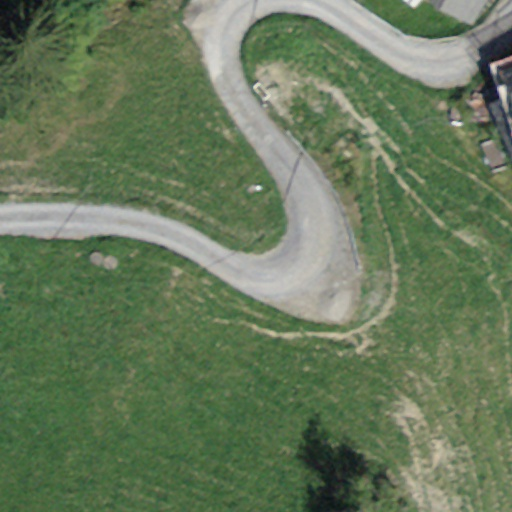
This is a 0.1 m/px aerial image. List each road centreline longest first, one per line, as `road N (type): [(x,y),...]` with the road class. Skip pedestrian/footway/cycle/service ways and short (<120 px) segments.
road 1 (track): [(249,0),(237,5),(222,42),(233,85),(295,180),(307,218),(300,250),(281,266),(258,270),(127,222),(0,217)]
road 2 (track): [(511,23),(476,52),(439,64),(404,53),(320,0)]
